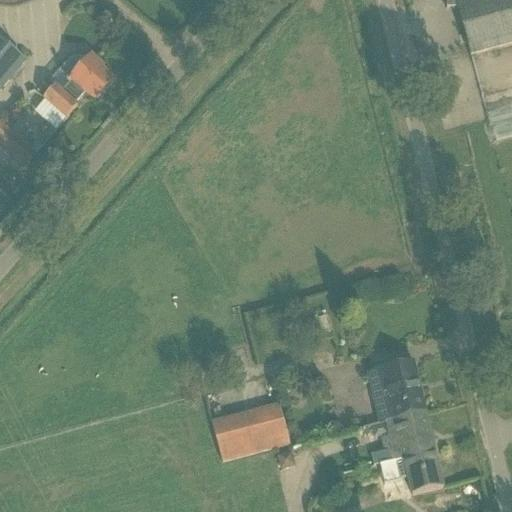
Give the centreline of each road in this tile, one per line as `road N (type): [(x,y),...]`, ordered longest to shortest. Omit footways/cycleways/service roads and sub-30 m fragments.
road 1 (unclassified): [(509,511),(385,0)]
road 2 (unclassified): [(0,267),(237,0)]
